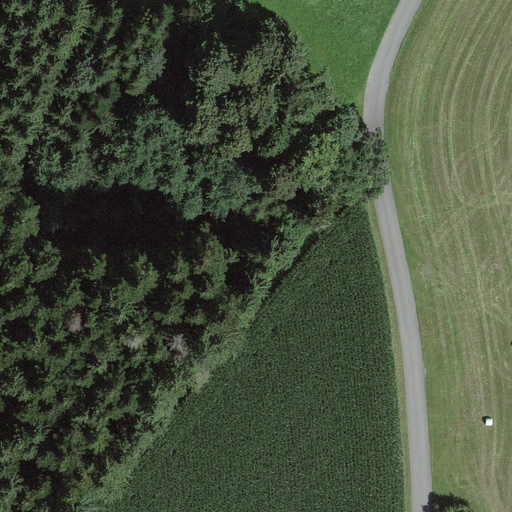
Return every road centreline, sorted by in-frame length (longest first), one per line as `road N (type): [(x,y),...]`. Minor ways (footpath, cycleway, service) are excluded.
road 1 (residential): [(414,0),(382,69),(374,125),(411,335),(423,511)]
road 2 (track): [(0,267),(86,224),(171,221),(265,177),(331,165),(376,145)]
